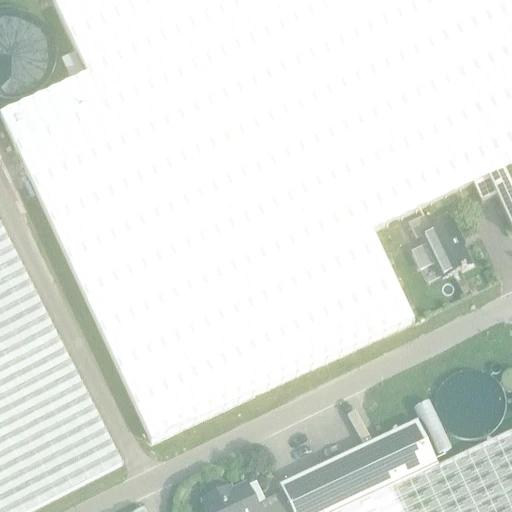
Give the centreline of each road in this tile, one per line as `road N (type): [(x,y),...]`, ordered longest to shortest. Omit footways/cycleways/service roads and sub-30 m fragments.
road 1 (unclassified): [(148,481),(511,300)]
road 2 (unclassified): [(148,481),(0,191)]
